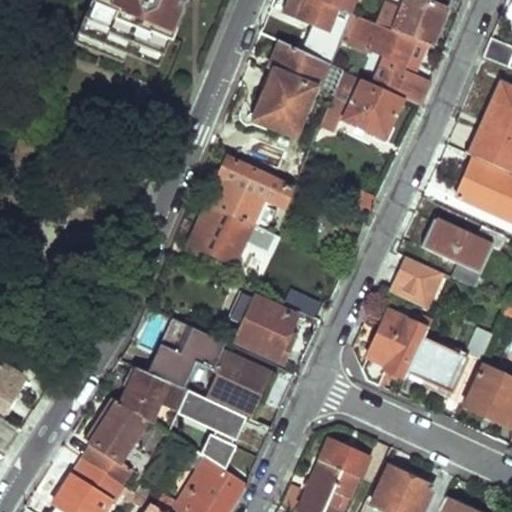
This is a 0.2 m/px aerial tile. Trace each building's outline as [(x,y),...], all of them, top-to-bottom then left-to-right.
[(96,0),(92,10),(83,13),(75,32),(112,49),(118,35),(158,53),(180,0),(96,0)] [(287,0),(283,12),(319,26),(308,54),(330,63),(340,39),(351,13),(319,0),(287,0)] [(319,0),(351,13),(374,22),(382,0),(319,0)] [(403,0),(391,29),(414,38),(427,44),(428,44),(448,0),(403,0)] [(351,13),(340,39),(402,65),(414,38),(391,29),(374,22),(351,13)] [(112,49),(75,32),(70,43),(116,64),(121,53),(112,49)] [(158,53),(118,35),(112,49),(121,53),(152,67),(158,53)] [(483,53),(507,64),(511,65),(511,45),(490,36),(483,53)] [(402,65),(400,69),(414,75),(427,44),(414,38),(402,65)] [(262,95),(253,119),(269,127),(271,122),(295,132),(313,89),(332,96),(343,69),(330,63),(308,54),(279,41),(258,93),(262,95)] [(380,61),(371,82),(403,96),(418,103),(428,81),(414,75),(400,69),(380,61)] [(371,82),(343,69),(332,96),(323,116),(336,121),(339,116),(385,136),(403,96),(371,82)] [(511,88),(499,83),(468,152),(472,154),(510,171),(511,167),(511,88)] [(472,154),(454,195),(491,212),(504,182),(511,185),(511,172),(510,171),(472,154)] [(224,180),(212,205),(251,223),(263,197),(282,207),(291,185),(226,155),(216,177),(224,180)] [(376,197),(347,183),(340,198),(369,211),(376,197)] [(206,202),(188,241),(233,262),(251,223),(212,205),(206,202)] [(432,216),(418,244),(458,262),(451,276),(473,286),(492,245),(497,247),(503,235),(479,223),(473,236),(432,216)] [(255,225),(250,235),(274,246),(279,235),(255,225)] [(406,254),(391,287),(424,303),(440,270),(406,254)] [(243,322),(234,340),(281,361),(291,341),(286,338),(297,313),(255,294),(254,296),(241,290),(229,316),(243,322)] [(297,292),(290,306),(320,319),(327,305),(297,292)] [(511,304),(508,303),(501,317),(511,321),(511,304)] [(387,309),(361,366),(369,380),(379,384),(388,366),(406,375),(408,371),(423,339),(428,329),(387,309)] [(174,382),(185,387),(196,361),(219,372),(209,393),(252,412),(270,371),(222,349),(226,340),(179,319),(164,353),(168,355),(162,369),(164,370),(161,377),(174,382)] [(479,326),(468,350),(483,357),(494,333),(479,326)] [(423,339),(408,371),(437,384),(435,388),(451,396),(468,358),(423,339)] [(21,376),(0,363),(0,407),(2,409),(21,376)] [(128,381),(121,400),(147,416),(167,430),(176,410),(186,388),(185,387),(174,382),(161,377),(129,363),(123,380),(128,381)] [(511,377),(482,365),(464,404),(505,423),(511,408),(511,377)] [(210,427),(200,450),(225,467),(248,416),(186,389),(176,410),(210,427)] [(147,416),(121,400),(113,394),(83,436),(92,442),(82,456),(121,482),(131,466),(120,458),(147,416)] [(328,438),(299,509),(306,511),(340,511),(330,505),(337,486),(348,490),(354,474),(361,476),(369,457),(328,438)] [(207,455),(177,501),(162,491),(154,503),(168,511),(226,511),(247,481),(225,467),(207,455)] [(121,482),(82,456),(54,501),(70,511),(98,511),(108,496),(125,507),(135,491),(121,482)] [(383,463),(368,501),(392,511),(419,511),(432,486),(383,463)] [(481,511),(450,497),(443,511),(481,511)] [(151,502),(144,511),(168,511),(154,503),(151,502)]
